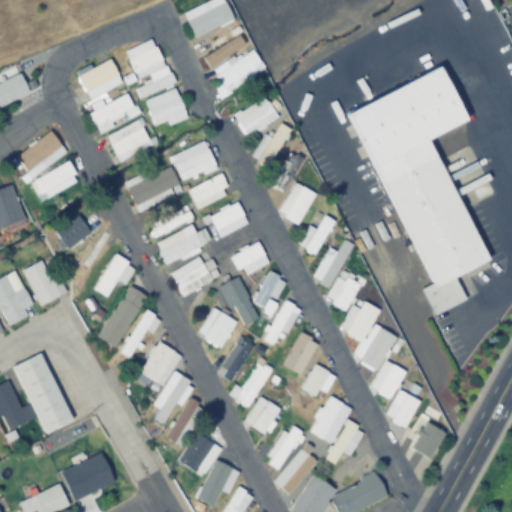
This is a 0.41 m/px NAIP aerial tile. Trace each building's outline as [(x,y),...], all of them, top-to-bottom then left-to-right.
[(193,37),(231,20),(222,0),(209,0),(182,13),(193,37)] [(263,70),(250,48),(243,52),(233,35),(226,39),(223,34),(201,47),(214,68),(211,70),(220,84),(213,88),(218,97),(263,70)] [(136,83),(132,84),(138,99),(171,86),(153,38),(123,49),(136,83)] [(88,101),(121,84),(108,59),(75,76),(88,101)] [(420,288),(434,315),(464,300),(453,279),(488,260),(427,140),(466,120),(438,66),(345,114),(431,282),(420,288)] [(0,76),(3,83),(0,84),(0,100),(10,97),(12,102),(27,96),(16,67),(0,73),(0,76)] [(154,128),(165,123),(167,127),(186,118),(174,88),(142,101),(154,128)] [(98,136),(136,116),(124,93),(86,113),(98,136)] [(267,104),(262,97),(231,117),(246,139),(281,115),(271,101),(267,104)] [(117,163),(152,146),(139,119),(105,136),(117,163)] [(15,157),(26,172),(60,146),(49,131),(15,157)] [(215,169),(203,142),(170,157),(182,184),(215,169)] [(302,160),(289,152),(268,184),(281,192),(302,160)] [(33,180),(44,200),(77,181),(66,161),(33,180)] [(125,186),(134,206),(178,186),(169,167),(125,186)] [(219,175),(186,189),(195,210),(228,196),(219,175)] [(295,225),(314,195),(293,182),(275,213),(295,225)] [(11,186),(0,189),(0,227),(22,220),(11,186)] [(247,223),(234,201),(206,217),(219,239),(247,223)] [(154,240),(190,218),(183,206),(146,228),(154,240)] [(313,255),(333,221),(315,211),(296,246),(313,255)] [(154,242),(165,265),(210,244),(203,229),(194,233),(190,225),(154,242)] [(327,248),(309,278),(326,288),(351,246),(341,240),(334,252),(327,248)] [(267,263),(255,242),(229,256),(241,278),(267,263)] [(105,298),(116,280),(124,285),(135,268),(113,254),(91,290),(105,298)] [(168,272),(180,296),(218,277),(210,261),(201,265),(197,258),(168,272)] [(21,269),(37,306),(64,294),(54,271),(47,275),(41,260),(21,269)] [(358,278),(336,270),(325,302),(346,310),(358,278)] [(0,313),(5,325),(32,313),(14,271),(0,276),(0,313)] [(218,287),(240,327),(256,319),(234,278),(218,287)] [(96,338),(112,348),(144,296),(127,286),(96,338)] [(418,400),(395,389),(404,371),(384,362),(395,338),(373,327),(380,312),(352,298),(337,331),(358,341),(350,359),(375,372),(367,388),(390,400),(382,417),(404,428),(418,400)] [(274,348),(299,310),(283,300),(258,338),(274,348)] [(235,323),(211,308),(194,334),(218,349),(235,323)] [(130,361),(146,332),(152,335),(160,320),(142,310),(117,354),(130,361)] [(316,343),(298,333),(280,365),(299,375),(316,343)] [(252,347),(238,337),(214,373),(228,383),(252,347)] [(179,355),(155,342),(137,374),(161,387),(151,406),(157,410),(151,421),(163,427),(188,382),(170,372),(179,355)] [(70,423),(41,354),(13,365),(42,434),(70,423)] [(237,388),(233,385),(226,396),(245,408),(272,366),(258,356),(237,388)] [(319,400),(333,377),(313,364),(298,387),(319,400)] [(25,422),(8,381),(0,384),(0,413),(7,430),(25,422)] [(348,457),(362,430),(343,420),(349,408),(325,395),(306,432),(328,444),(321,459),(333,464),(338,453),(348,457)] [(241,420),(262,435),(280,411),(259,396),(241,420)] [(162,436),(171,443),(198,409),(189,402),(162,436)] [(417,434),(406,427),(396,444),(421,458),(442,421),(428,413),(417,434)] [(274,470),(302,437),(288,425),(260,458),(274,470)] [(195,474),(221,442),(202,428),(177,459),(195,474)] [(290,472),(284,467),(270,483),(285,495),(313,462),(304,454),(290,472)] [(193,499),(211,508),(227,478),(231,481),(236,472),(214,460),(193,499)] [(288,511),(321,511),(322,511),(321,510),(330,496),(337,511),(351,511),(381,498),(384,493),(374,473),(329,494),(333,488),(310,474),(288,511)] [(56,511),(67,507),(58,484),(17,502),(20,511),(56,511)] [(218,511),(240,511),(252,497),(238,487),(218,511)]
